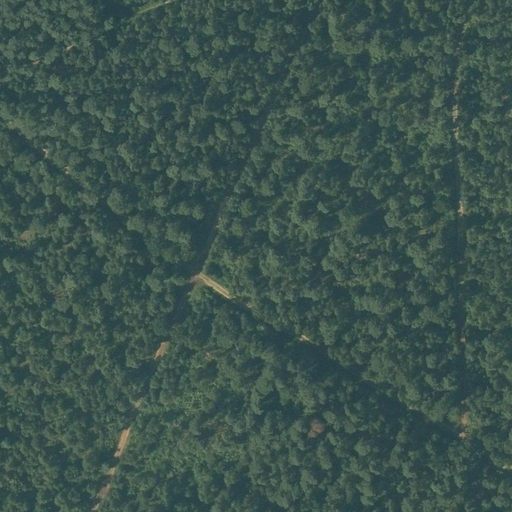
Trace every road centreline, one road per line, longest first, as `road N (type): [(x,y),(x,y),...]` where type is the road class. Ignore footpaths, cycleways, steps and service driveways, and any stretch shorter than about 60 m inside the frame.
road 1 (track): [(468,0),(454,46),(464,424)]
road 2 (track): [(195,264),(511,456)]
road 3 (track): [(195,264),(323,0)]
road 4 (track): [(98,511),(195,264)]
road 5 (track): [(195,264),(0,105)]
